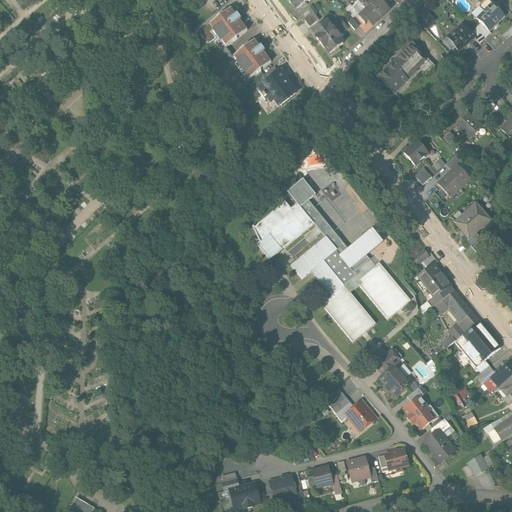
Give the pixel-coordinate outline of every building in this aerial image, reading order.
[(287,0),(291,4),(292,3),(296,9),(307,0),(287,0)] [(369,6),(362,0),(358,0),(366,9),(369,6)] [(371,0),(374,2),(372,3),(369,6),(380,18),(388,10),(382,3),(384,0),(371,0)] [(492,2),(476,18),(480,23),(489,32),(489,31),(505,16),(492,2)] [(357,14),(350,5),(345,8),(353,18),(357,14)] [(380,18),(369,6),(366,9),(358,17),(364,23),(367,20),(372,25),(380,18)] [(235,15),(230,9),(199,32),(208,44),(218,36),(226,46),(247,31),(239,21),(240,20),(236,14),(235,15)] [(435,21),(424,9),(415,18),(426,29),(435,21)] [(318,20),(313,13),(304,20),(309,27),(318,20)] [(358,25),(351,18),(348,21),(354,28),(358,25)] [(341,20),(336,25),(339,28),(344,24),(341,20)] [(326,21),(312,31),(317,37),(316,38),(320,43),(334,32),(326,21)] [(489,32),(480,23),(475,28),(485,39),(491,33),(489,31),(489,32)] [(457,28),(442,40),(450,49),(455,45),(459,50),(473,37),(474,36),(471,32),(464,25),(459,30),(457,28)] [(485,39),(475,28),(471,32),(474,36),(473,37),(480,44),(485,39)] [(343,43),(334,32),(320,43),(324,48),(325,47),(329,53),(343,43)] [(226,46),(218,36),(208,44),(219,59),(230,51),(226,46)] [(259,47),(254,40),(233,56),(250,78),(271,62),(263,52),(264,51),(260,46),(259,47)] [(407,44),(404,44),(399,48),(403,52),(399,56),(399,57),(392,64),(392,63),(377,78),(386,87),(384,88),(384,90),(386,92),(388,92),(390,91),(394,95),(417,70),(416,69),(417,68),(425,60),(416,53),(418,50),(417,49),(418,48),(413,44),(412,45),(411,43),(409,46),(407,44)] [(434,66),(418,50),(416,53),(425,60),(417,68),(424,75),(434,66)] [(233,56),(230,51),(219,59),(240,86),(250,78),(233,56)] [(274,67),(262,76),(266,81),(278,72),(274,67)] [(295,94),(278,72),(266,81),(257,88),(262,94),(264,97),(269,102),(275,98),(281,105),(295,94)] [(467,113),(456,125),(470,138),(481,126),(467,113)] [(511,116),(502,128),(511,137),(511,116)] [(448,131),(443,137),(448,143),(453,144),(457,141),(448,131)] [(439,145),(433,138),(429,142),(435,149),(439,145)] [(492,138),(483,146),(494,158),(503,150),(492,138)] [(417,140),(403,152),(415,164),(428,152),(417,140)] [(445,163),(440,157),(431,165),(436,170),(445,163)] [(474,175),(463,162),(437,185),(450,199),(471,181),(469,179),(474,175)] [(424,167),(414,176),(421,185),(431,176),(424,167)] [(303,180),(287,193),(297,205),(300,209),(308,202),(315,196),(303,180)] [(285,203),(257,226),(254,229),(253,227),(252,228),(259,244),(257,246),(268,260),(268,261),(267,261),(268,263),(282,251),(280,248),(282,247),(284,249),(314,225),(313,224),(313,223),(309,219),(300,209),(297,205),(291,210),(285,203)] [(490,220),(476,204),(455,223),(461,229),(464,227),(467,231),(464,233),(469,238),(475,232),(490,220)] [(348,250),(340,257),(326,239),(291,267),(301,279),(311,272),(332,297),(322,305),(352,343),(375,325),(350,294),(359,287),(387,321),(410,302),(379,264),(375,268),(369,260),(368,260),(365,257),(382,243),(372,231),(348,250)] [(469,238),(466,241),(470,246),(480,237),(475,232),(469,238)] [(480,237),(470,246),(477,254),(490,243),(486,239),(483,242),(480,237)] [(422,250),(411,259),(415,265),(427,256),(422,250)] [(433,264),(418,276),(435,299),(451,286),(433,264)] [(451,286),(435,299),(439,303),(454,291),(451,286)] [(479,322),(454,291),(439,303),(433,308),(439,315),(449,308),(459,320),(462,324),(460,325),(466,332),(479,322)] [(459,320),(447,330),(449,334),(439,342),(445,350),(454,342),(466,332),(460,325),(462,324),(459,320)] [(476,368),(485,361),(501,348),(479,322),(466,332),(454,342),(476,368)] [(282,346),(273,347),(274,355),(283,354),(282,346)] [(383,349),(371,360),(374,365),(387,354),(383,349)] [(387,354),(374,365),(384,376),(395,366),(395,367),(397,365),(396,364),(399,362),(392,352),(388,355),(387,354)] [(489,366),(485,361),(476,368),(480,373),(489,366)] [(509,363),(495,374),(493,371),(481,381),(490,392),(499,387),(500,386),(511,375),(511,365),(511,366),(509,363)] [(395,367),(395,366),(384,376),(379,379),(386,387),(386,388),(388,391),(389,391),(396,398),(411,385),(411,383),(408,380),(406,379),(395,367)] [(489,366),(475,378),(479,383),(481,381),(493,371),(489,366)] [(511,375),(500,386),(499,387),(507,396),(510,393),(511,395),(511,375)] [(418,389),(407,398),(412,404),(420,398),(424,396),(418,389)] [(342,395),(339,390),(325,401),(328,406),(342,395)] [(342,395),(328,406),(332,411),(346,399),(342,395)] [(420,398),(412,404),(404,410),(409,417),(407,418),(412,426),(414,424),(420,431),(438,417),(430,406),(428,408),(420,398)] [(346,399),(332,411),(336,415),(350,404),(346,399)] [(354,409),(346,415),(348,417),(360,432),(375,420),(361,403),(354,409)] [(336,415),(335,416),(341,423),(348,417),(346,415),(354,409),(350,404),(336,415)] [(468,426),(478,422),(474,414),(465,418),(468,426)] [(511,417),(494,430),(501,440),(511,431),(511,417)] [(445,420),(430,430),(434,435),(440,431),(442,434),(451,428),(445,420)] [(434,435),(424,443),(439,464),(444,460),(446,461),(452,457),(451,455),(455,452),(442,434),(440,431),(434,435)] [(396,449),(389,451),(390,454),(384,456),(388,472),(409,466),(405,451),(397,453),(396,449)] [(480,455),(467,465),(475,478),(488,470),(482,460),(480,455)] [(365,457),(347,462),(352,483),(370,478),(368,470),(365,457)] [(488,457),(482,460),(487,470),(493,466),(488,457)] [(328,468),(312,472),(317,489),(332,485),(328,468)] [(374,468),(368,470),(370,478),(372,484),(378,482),(374,468)] [(291,478),(270,483),(272,493),(270,495),(272,502),(275,503),(275,504),(296,499),(293,487),(291,478)] [(236,480),(221,484),(224,493),(229,492),(239,489),(236,480)] [(254,485),(239,489),(229,492),(234,509),(244,506),(245,510),(253,508),(253,506),(260,504),(254,485)] [(304,502),(300,485),(293,487),(296,499),(297,504),(304,502)] [(76,499),(68,511),(67,511),(76,511),(82,503),(76,499)] [(93,511),(94,510),(82,503),(76,511),(93,511)]
